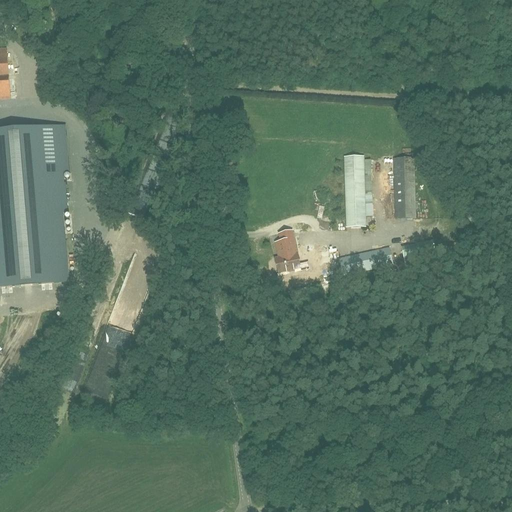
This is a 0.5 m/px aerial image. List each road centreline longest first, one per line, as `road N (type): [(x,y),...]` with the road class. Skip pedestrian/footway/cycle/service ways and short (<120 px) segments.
road 1 (tertiary): [(246,511),(186,62),(195,0)]
road 2 (track): [(246,511),(511,503)]
road 3 (track): [(406,97),(511,299)]
road 4 (track): [(406,97),(188,81)]
